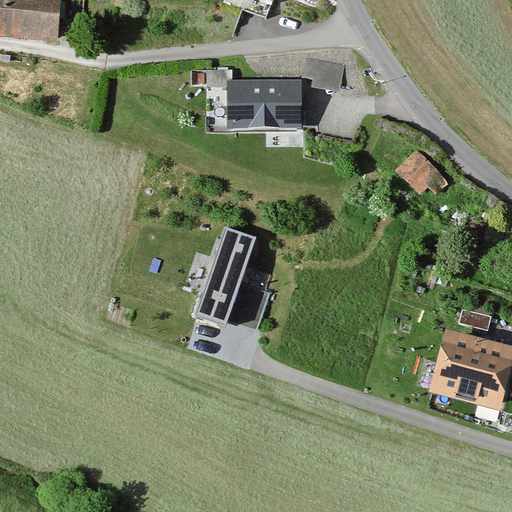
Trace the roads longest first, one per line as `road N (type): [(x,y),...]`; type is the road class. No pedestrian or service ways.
road 1 (residential): [(368,29),(113,62),(0,46)]
road 2 (residential): [(511,448),(190,341)]
road 3 (tertiary): [(511,192),(430,117),(368,29)]
